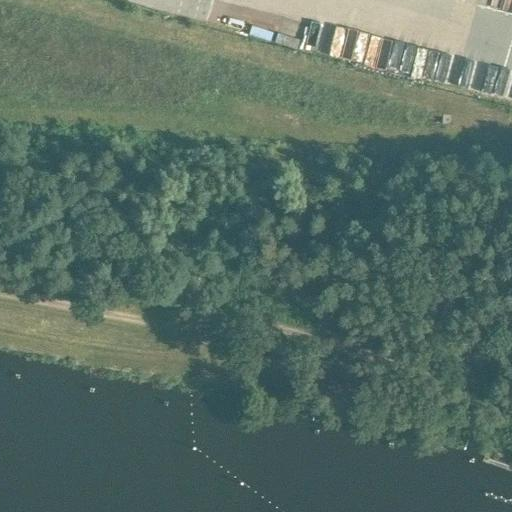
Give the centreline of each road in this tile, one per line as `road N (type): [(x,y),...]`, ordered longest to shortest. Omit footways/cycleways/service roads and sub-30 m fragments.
road 1 (track): [(0,293),(162,326),(264,326),(511,399)]
road 2 (unknown): [(330,0),(511,41)]
